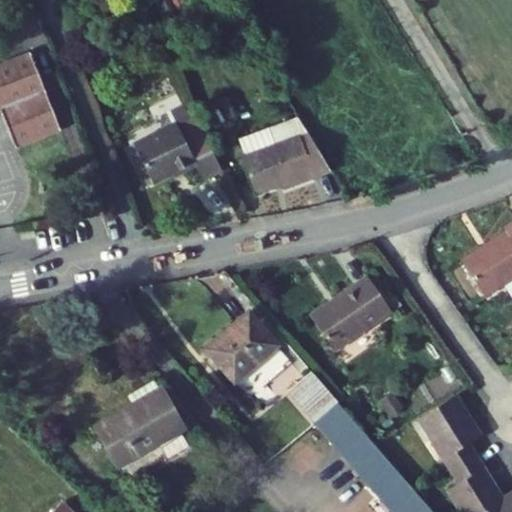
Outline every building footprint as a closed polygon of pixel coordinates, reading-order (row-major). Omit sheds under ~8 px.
[(59,132),(26,55),(0,65),(0,121),(12,152),(59,132)] [(167,110),(124,130),(141,166),(142,169),(186,148),(193,164),(211,154),(185,104),(184,101),(167,110)] [(301,124),(271,134),(276,150),(298,143),(300,147),(312,143),(301,124)] [(136,168),(141,166),(124,130),(119,133),(136,168)] [(312,143),(300,147),(298,143),(276,150),(271,134),(248,141),(247,138),(239,140),(237,144),(240,152),(242,151),(245,160),(242,160),(254,197),(280,189),(281,194),(333,178),(312,143)] [(511,222),(498,232),(501,235),(483,246),(465,257),(487,292),(511,276),(511,222)] [(343,294),(345,297),(330,309),(315,320),(341,356),(397,315),(369,276),(343,294)] [(252,315),(214,350),(228,365),(243,381),(280,347),(252,315)] [(290,390),(319,422),(343,401),(314,369),(290,390)] [(133,398),(94,421),(105,442),(117,462),(160,437),(169,452),(190,439),(182,425),(186,422),(162,382),(160,383),(155,374),(128,389),(133,398)] [(511,511),(511,487),(499,495),(467,438),(479,431),(456,389),(418,411),(457,476),(445,483),(463,511),(470,511),(483,505),(487,511),(511,511)] [(319,422),(397,511),(440,511),(343,401),(319,422)]
